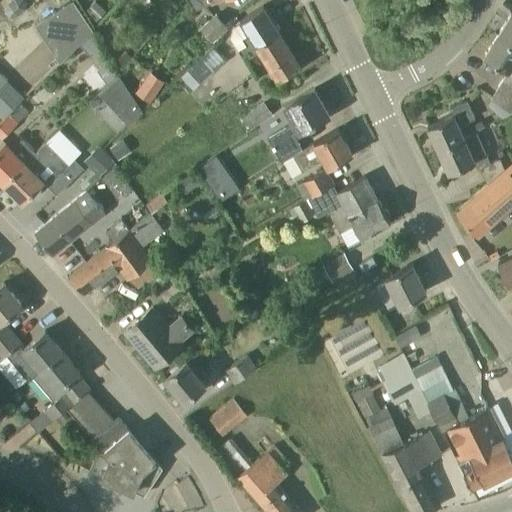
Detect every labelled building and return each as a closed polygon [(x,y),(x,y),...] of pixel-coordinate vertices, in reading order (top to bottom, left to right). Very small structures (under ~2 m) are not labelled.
[(35,24),(60,61),(94,31),(73,0),(72,0),(43,19),(35,24)] [(241,54),(256,44),(279,30),(263,5),(240,20),(242,22),(234,27),(230,37),(238,50),(241,54)] [(511,12),(498,33),(511,42),(511,12)] [(215,14),(202,27),(203,28),(209,34),(213,39),(227,26),(215,14)] [(256,44),(277,80),(301,65),(279,30),(256,44)] [(511,42),(498,33),(484,55),(508,70),(498,88),(511,96),(511,42)] [(91,34),(80,45),(89,56),(100,47),(91,34)] [(125,51),(113,64),(120,70),(132,57),(125,51)] [(214,70),(201,56),(177,79),(190,93),(214,70)] [(107,62),(97,72),(106,83),(115,75),(107,62)] [(24,96),(7,78),(0,71),(0,112),(4,117),(24,96)] [(164,81),(151,71),(136,92),(150,101),(164,81)] [(99,93),(128,124),(143,111),(119,74),(99,93)] [(294,134),(329,113),(315,88),(285,105),(294,122),(267,137),(281,160),(302,147),(294,134)] [(492,99),(511,110),(511,96),(498,88),(492,99)] [(467,100),(450,108),(453,114),(427,126),(438,148),(464,135),(460,125),(475,118),(467,100)] [(0,121),(0,135),(2,137),(29,111),(20,101),(0,121)] [(272,112),(264,101),(242,117),(250,128),(272,112)] [(498,103),(494,109),(502,116),(511,111),(498,103)] [(281,161),(273,167),(276,172),(296,160),(302,171),(323,159),(328,167),(352,153),(338,128),(302,148),(302,147),(281,160),(281,161)] [(477,131),(465,136),(464,135),(438,148),(449,172),(475,160),(478,167),(479,167),(488,183),(504,168),(499,157),(490,162),(477,131)] [(34,149),(22,137),(11,147),(6,141),(0,146),(0,178),(3,182),(34,149)] [(124,140),(111,148),(118,160),(131,152),(124,140)] [(56,151),(46,141),(35,151),(34,149),(3,182),(22,201),(43,179),(48,184),(68,164),(56,151)] [(94,170),(99,176),(113,162),(101,149),(87,163),(94,170)] [(84,166),(75,157),(68,164),(48,184),(47,185),(56,194),(84,166)] [(115,167),(102,177),(119,199),(132,189),(115,167)] [(511,205),(511,167),(458,213),(477,235),(511,205)] [(303,181),(296,185),(305,200),(309,198),(335,183),(335,182),(326,168),(303,181)] [(193,172),(185,178),(190,184),(195,186),(200,183),(193,172)] [(365,175),(338,190),(335,183),(309,198),(318,216),(329,210),(339,230),(344,226),(355,221),(363,235),(390,221),(388,216),(389,214),(387,209),(384,209),(365,175)] [(93,221),(104,213),(86,190),(75,199),(35,231),(53,254),(94,222),(93,221)] [(152,213),(168,201),(162,192),(146,204),(152,213)] [(307,200),(293,207),(301,222),(315,214),(307,200)] [(140,219),(153,236),(163,229),(151,212),(140,219)] [(161,269),(142,245),(128,227),(70,273),(84,291),(118,265),(129,278),(130,277),(138,287),(161,269)] [(231,232),(228,234),(221,237),(224,242),(233,236),(231,232)] [(344,252),(324,265),(331,279),(353,266),(344,252)] [(183,256),(174,262),(180,270),(188,263),(183,256)] [(511,256),(498,263),(503,273),(502,276),(505,282),(507,282),(509,285),(511,283),(511,256)] [(413,262),(386,276),(369,286),(382,311),(400,302),(426,288),(413,262)] [(377,267),(362,274),(368,286),(383,278),(377,267)] [(186,286),(176,274),(157,288),(166,301),(186,286)] [(0,342),(13,332),(5,322),(2,324),(0,321),(22,303),(4,282),(0,285),(0,342)] [(195,329),(182,313),(167,324),(152,306),(140,317),(136,319),(132,322),(132,323),(126,329),(139,344),(141,343),(146,349),(143,352),(155,366),(183,341),(183,339),(195,329)] [(416,323),(395,334),(399,342),(420,331),(416,323)] [(331,341),(346,372),(381,355),(366,324),(331,341)] [(62,350),(45,330),(11,359),(28,380),(33,376),(33,375),(62,350)] [(13,332),(0,342),(0,360),(22,341),(13,332)] [(90,387),(77,373),(80,371),(62,350),(33,375),(33,376),(49,395),(54,401),(31,420),(40,430),(90,387)] [(247,354),(225,369),(234,382),(256,366),(247,354)] [(422,389),(410,366),(404,354),(380,367),(386,378),(383,380),(395,403),(422,389)] [(186,360),(165,378),(184,400),(205,382),(186,360)] [(511,450),(504,435),(503,436),(488,405),(469,415),(455,387),(450,390),(444,377),(422,388),(429,401),(427,401),(440,429),(448,425),(463,456),(458,459),(464,472),(471,487),(483,481),(483,482),(511,467),(511,450)] [(118,415),(109,423),(82,394),(67,407),(102,445),(89,469),(144,494),(153,475),(162,467),(118,415)] [(247,414),(233,398),(209,418),(217,429),(222,434),(247,414)] [(440,455),(428,432),(405,443),(387,407),(381,410),(365,417),(371,429),(384,455),(413,511),(422,511),(439,504),(421,465),(440,455)] [(230,436),(215,449),(238,475),(242,480),(269,511),(301,511),(274,480),(285,471),(282,467),(290,461),(275,443),(252,463),(230,436)]
